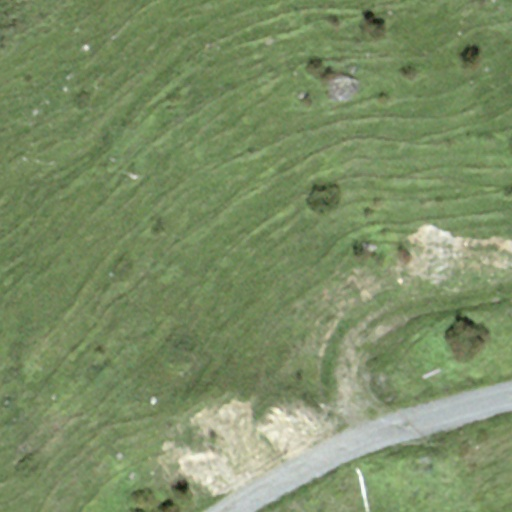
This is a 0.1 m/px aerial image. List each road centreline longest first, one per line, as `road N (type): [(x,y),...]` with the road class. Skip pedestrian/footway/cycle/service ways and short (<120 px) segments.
road 1 (track): [(511,397),(353,444),(231,511)]
road 2 (track): [(353,444),(362,354),(476,254)]
